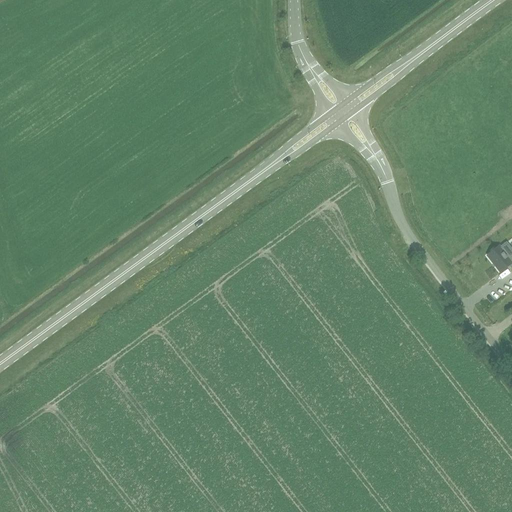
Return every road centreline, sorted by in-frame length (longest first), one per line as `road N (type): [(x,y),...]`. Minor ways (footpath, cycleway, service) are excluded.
road 1 (secondary): [(0,363),(342,112)]
road 2 (unclassified): [(511,367),(398,220),(380,166),(342,112)]
road 3 (secondary): [(342,112),(491,0)]
road 4 (unclassified): [(342,112),(301,56),(293,0)]
